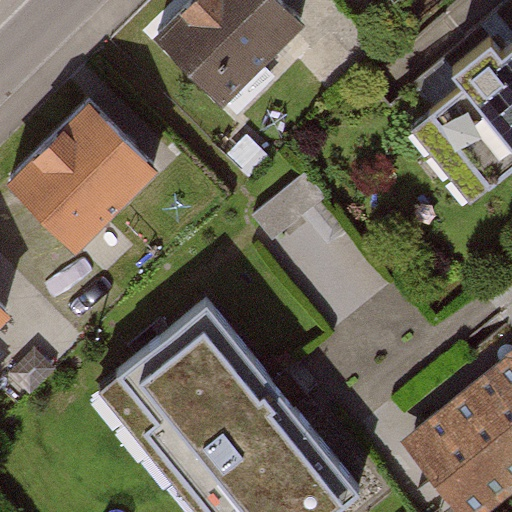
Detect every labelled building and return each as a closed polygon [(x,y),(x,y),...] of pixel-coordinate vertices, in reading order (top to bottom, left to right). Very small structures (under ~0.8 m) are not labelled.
[(288,23),(264,0),(183,0),(141,43),(205,106),(288,23)] [(511,19),(393,119),(459,199),(511,155),(511,19)] [(141,169),(70,98),(0,167),(0,194),(58,252),(141,169)] [(278,231),(331,188),(313,165),(260,208),(278,231)] [(194,297),(89,384),(195,511),(315,511),(349,484),(194,297)] [(482,511),(511,487),(511,342),(396,442),(455,511),(482,511)]
